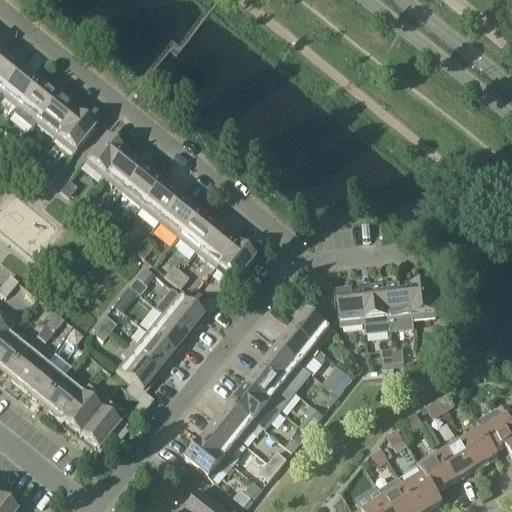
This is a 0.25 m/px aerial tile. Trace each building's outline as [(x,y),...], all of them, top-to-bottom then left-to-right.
[(0,90),(17,69),(0,55),(0,90)] [(36,85),(17,69),(0,90),(0,98),(15,111),(36,85)] [(36,85),(15,111),(12,115),(31,131),(34,126),(55,100),(36,85)] [(73,115),(55,100),(34,126),(52,141),(73,115)] [(93,131),(73,115),(52,141),(72,157),(93,131)] [(12,156),(20,145),(12,139),(3,150),(12,156)] [(101,181),(122,155),(103,139),(82,165),(101,181)] [(20,145),(12,156),(20,163),(28,152),(20,145)] [(141,170),(122,155),(101,181),(120,196),(141,170)] [(48,186),(57,176),(48,169),(40,180),(48,186)] [(141,170),(120,196),(138,210),(159,185),(141,170)] [(67,184),(58,195),(67,201),(75,191),(67,184)] [(178,200),(159,185),(138,210),(158,226),(178,200)] [(197,215),(178,200),(158,226),(176,241),(197,215)] [(97,225),(106,215),(98,208),(89,219),(97,225)] [(114,222),(106,215),(97,225),(105,232),(114,222)] [(197,215),(176,241),(195,256),(215,230),(197,215)] [(215,230),(195,256),(214,271),(234,246),(215,230)] [(134,255),(143,244),(134,238),(126,249),(134,255)] [(151,251),(143,244),(134,255),(142,262),(151,251)] [(253,261),(234,246),(214,271),(233,287),(253,261)] [(171,285),(180,275),(171,268),(163,279),(171,285)] [(188,281),(180,275),(171,285),(179,292),(188,281)] [(8,279),(0,288),(0,296),(4,300),(16,286),(8,279)] [(147,291),(136,282),(129,290),(139,299),(147,291)] [(431,287),(407,290),(410,323),(435,320),(435,316),(445,315),(443,300),(433,301),(431,287)] [(407,290),(382,293),(387,335),(411,333),(410,323),(407,290)] [(205,322),(177,298),(170,292),(155,311),(161,316),(161,318),(189,341),(205,322)] [(382,293),(359,295),(363,328),(364,338),(387,335),(382,293)] [(363,328),(359,295),(335,298),(336,311),(324,312),(316,322),(329,332),(333,328),(338,327),(338,331),(363,328)] [(207,298),(199,308),(208,316),(217,306),(207,298)] [(122,315),(129,306),(121,299),(114,308),(122,315)] [(302,311),(287,330),(316,354),(332,334),(329,332),(316,322),(302,311)] [(37,338),(46,346),(64,324),(55,317),(37,338)] [(0,318),(0,344),(12,329),(0,318)] [(161,318),(146,336),(174,359),(189,341),(161,318)] [(104,320),(98,329),(109,337),(115,329),(104,320)] [(12,329),(0,344),(0,374),(4,378),(27,349),(9,334),(13,329),(12,329)] [(109,337),(98,329),(91,337),(102,346),(109,337)] [(316,354),(287,330),(272,348),(301,372),(311,360),(319,366),(324,360),(316,354)] [(75,349),(83,339),(73,331),(65,341),(75,349)] [(174,359),(146,336),(137,347),(132,343),(126,351),(130,355),(159,378),(174,359)] [(272,348),(257,367),(286,391),(301,372),(272,348)] [(27,349),(4,378),(22,393),(46,364),(27,349)] [(159,378),(130,355),(126,351),(121,358),(126,361),(116,374),(131,386),(144,397),(159,378)] [(400,352),(390,353),(391,373),(402,372),(400,352)] [(391,373),(390,353),(379,354),(381,374),(391,373)] [(46,364),(22,393),(41,408),(64,379),(46,364)] [(257,367),(242,386),(271,410),(286,391),(257,367)] [(82,394),(64,379),(41,408),(59,423),(87,389),(86,389),(82,394)] [(144,397),(131,386),(124,394),(139,406),(131,415),(139,421),(152,404),(144,397)] [(271,410),(242,386),(227,404),(264,435),(279,416),(271,410)] [(87,389),(59,423),(106,461),(129,432),(121,425),(125,420),(87,389)] [(338,401),(331,396),(324,406),(330,411),(338,401)] [(435,407),(442,418),(452,412),(445,401),(435,407)] [(264,435),(227,404),(212,423),(241,447),(250,436),(255,441),(261,433),(263,435),(264,435)] [(442,418),(435,407),(425,412),(431,424),(442,418)] [(511,420),(505,408),(494,415),(476,426),(478,430),(481,435),(480,435),(493,457),(494,456),(503,451),(502,450),(511,443),(511,420)] [(323,420),(310,409),(304,417),(307,419),(300,427),(298,430),(300,431),(308,438),(323,420)] [(423,429),(416,418),(405,424),(412,435),(423,429)] [(241,447),(212,423),(197,442),(232,470),(238,464),(231,459),(241,447)] [(481,435),(478,430),(457,443),(475,473),(496,460),(494,456),(493,457),(480,435),(481,435)] [(300,431),(291,441),(300,449),(308,439),(300,431)] [(387,442),(393,452),(404,446),(398,436),(387,442)] [(232,470),(197,442),(196,442),(199,446),(184,464),(211,485),(219,474),(226,479),(232,470)] [(457,443),(436,455),(454,485),(475,473),(457,443)] [(511,443),(502,450),(503,451),(511,466),(511,443)] [(371,459),(378,471),(388,465),(381,453),(371,459)] [(454,485),(436,455),(416,468),(422,478),(434,498),(435,497),(454,485)] [(267,468),(277,476),(286,465),(276,457),(267,468)] [(277,476),(267,468),(258,479),(268,487),(277,476)] [(422,478),(401,490),(397,483),(414,511),(434,511),(442,508),(435,497),(434,498),(422,478)] [(414,511),(397,483),(377,496),(386,511),(414,511)] [(202,495),(187,511),(235,511),(236,511),(207,488),(206,489),(202,495)] [(240,495),(233,503),(243,511),(250,502),(240,495)] [(377,496),(381,503),(365,511),(386,511),(377,496)] [(11,511),(0,502),(0,511),(11,511)]
